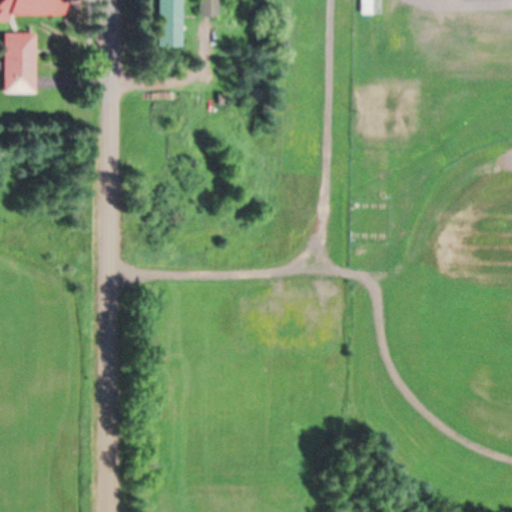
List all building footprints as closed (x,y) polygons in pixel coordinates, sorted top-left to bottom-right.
[(5,17),(0,17),(0,0),(57,0),(57,10),(5,10),(5,17)] [(182,50),(181,0),(158,0),(158,50),(182,50)] [(220,19),(219,0),(200,0),(200,19),(220,19)] [(374,15),(373,0),(363,0),(364,15),(374,15)] [(36,33),(6,32),(4,92),(35,92),(36,33)]
